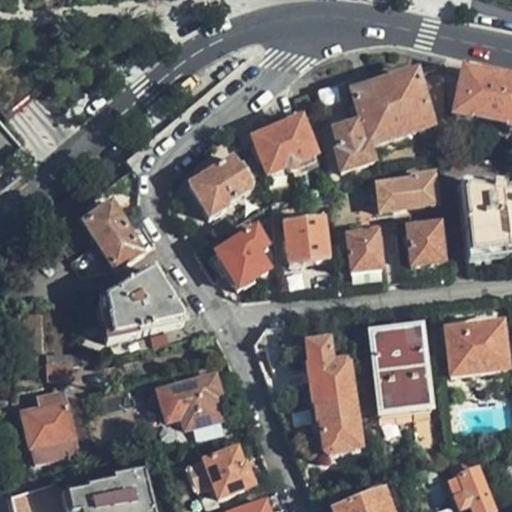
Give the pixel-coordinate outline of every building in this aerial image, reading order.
[(441,104),(442,71),(392,85),(350,96),(363,144),(364,147),(426,127),(421,109),(441,104)] [(511,84),(489,80),(442,71),(441,104),(453,106),(452,116),(469,119),(469,124),(500,131),(503,127),(511,128),(511,84)] [(311,106),(309,94),(293,99),(297,111),(311,106)] [(237,142),(252,168),(258,163),(264,178),(283,171),(286,175),(291,176),(296,173),(295,167),(313,159),(295,114),(269,124),(245,133),(237,142)] [(364,147),(363,144),(359,145),(354,127),(346,129),(343,121),(336,123),(329,125),(331,133),(330,134),(336,152),(333,154),(338,173),(368,163),(364,147)] [(18,149),(0,130),(0,161),(2,164),(18,149)] [(511,164),(439,152),(438,163),(441,187),(457,188),(465,262),(511,256),(511,164)] [(223,210),(247,195),(248,188),(240,174),(237,175),(229,163),(187,191),(197,208),(206,223),(224,213),(223,210)] [(433,207),(429,178),(407,181),(407,184),(374,189),(377,214),(404,211),(433,207)] [(97,251),(123,234),(117,224),(107,211),(81,230),(97,251)] [(280,230),(271,231),(273,249),(283,249),(286,267),(306,265),(324,264),(320,220),(280,225),(280,230)] [(440,265),(436,229),(405,232),(408,269),(423,267),(440,265)] [(254,255),(262,249),(254,232),(214,257),(225,275),(235,291),(264,272),(254,255)] [(123,234),(97,251),(113,277),(140,257),(123,234)] [(379,272),(375,234),(344,238),(347,275),(364,273),(379,272)] [(184,328),(185,323),(166,294),(153,273),(129,291),(101,308),(109,326),(108,327),(117,348),(184,328)] [(503,372),(498,329),(471,332),(441,335),(446,377),(503,372)] [(287,350),(264,333),(253,348),(277,365),(287,350)] [(422,395),(415,335),(391,338),(367,341),(375,414),(389,413),(390,419),(410,416),(410,412),(424,410),(422,395)] [(310,410),(353,403),(348,373),(344,368),(330,371),(326,347),(304,351),(307,372),(305,374),(308,391),(310,410)] [(67,372),(75,371),(72,355),(40,362),(44,387),(68,383),(67,372)] [(218,378),(142,390),(149,440),(226,428),(218,378)] [(88,453),(77,399),(54,405),(55,412),(36,417),(46,468),(73,461),(73,459),(88,453)] [(353,403),(310,410),(314,427),(318,426),(320,441),(322,454),(329,460),(349,457),(348,454),(360,451),(353,403)] [(305,415),(278,420),(284,435),(306,431),(305,415)] [(252,493),(238,457),(231,459),(226,459),(212,464),(213,467),(187,476),(197,499),(213,493),(218,506),(252,493)] [(511,511),(511,468),(496,475),(510,511),(511,511)] [(469,511),(488,511),(473,475),(447,485),(457,511),(467,511),(469,511)] [(159,511),(157,500),(150,501),(145,478),(114,483),(115,488),(87,493),(88,497),(68,501),(70,511),(159,511)] [(48,511),(61,511),(56,487),(43,490),(48,511)] [(388,511),(382,495),(337,511),(388,511)] [(8,511),(6,500),(0,501),(0,511),(8,511)]
